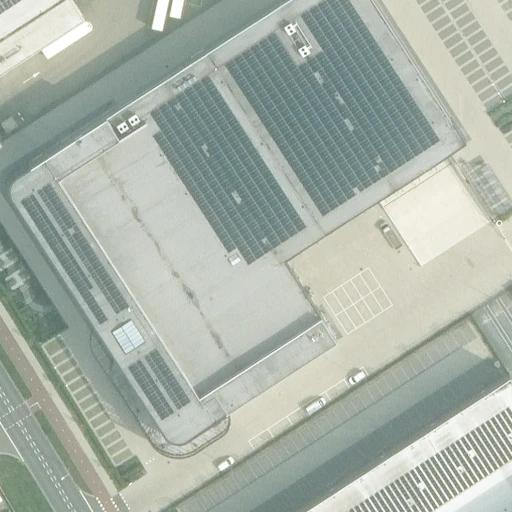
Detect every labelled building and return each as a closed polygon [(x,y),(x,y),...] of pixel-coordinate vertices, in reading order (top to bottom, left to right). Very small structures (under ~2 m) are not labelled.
[(0,0),(0,72),(83,19),(71,0),(0,0)] [(8,178),(7,182),(7,186),(8,190),(10,193),(93,321),(112,351),(110,353),(109,358),(108,363),(108,368),(109,373),(111,378),(113,382),(149,437),(151,441),(155,445),(159,448),(164,450),(170,452),(175,452),(180,452),(186,451),(190,449),(195,447),(222,429),(224,427),(226,424),(227,421),(228,418),(228,414),(227,411),(225,408),(225,407),(226,407),(335,336),(283,256),(376,195),(464,139),(451,117),(450,118),(373,0),(278,0),(29,161),(28,161),(15,169),(12,172),(10,175),(8,178)] [(26,118),(99,76),(91,63),(67,76),(66,75),(33,93),(27,83),(12,92),(26,118)] [(11,117),(0,124),(6,132),(16,125),(11,117)] [(511,511),(511,379),(509,375),(508,374),(294,511),(511,511)]
